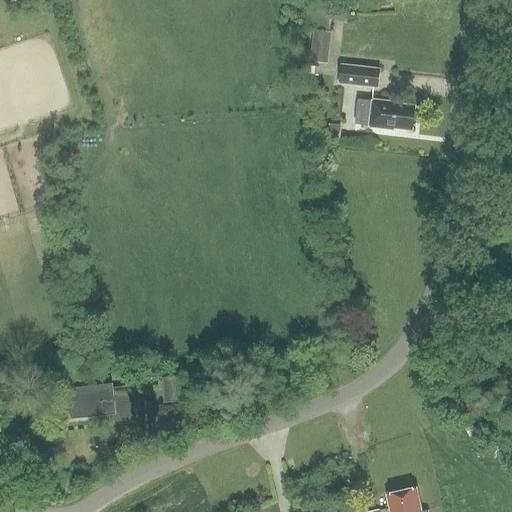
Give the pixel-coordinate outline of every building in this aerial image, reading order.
[(308,2),(305,29),(328,31),(330,20),(347,21),(348,6),(360,7),(360,0),(338,0),(339,1),(333,0),(332,4),(308,2)] [(328,64),(332,33),(314,31),(310,62),(328,64)] [(380,69),(341,65),(339,85),(378,89),(380,69)] [(310,66),(308,74),(317,75),(318,68),(310,66)] [(417,107),(398,105),(398,103),(370,99),(369,101),(358,99),(355,124),(370,126),(370,127),(396,131),(396,128),(414,130),(417,107)] [(328,140),(340,141),(342,126),(329,125),(328,140)] [(178,377),(162,379),(164,403),(180,402),(178,377)] [(118,385),(70,390),(73,421),(111,417),(112,423),(138,420),(135,386),(118,388),(118,385)] [(426,511),(421,511),(417,490),(388,496),(391,511),(428,511),(429,511),(426,511)] [(256,506),(257,511),(282,511),(279,500),(256,506)]
